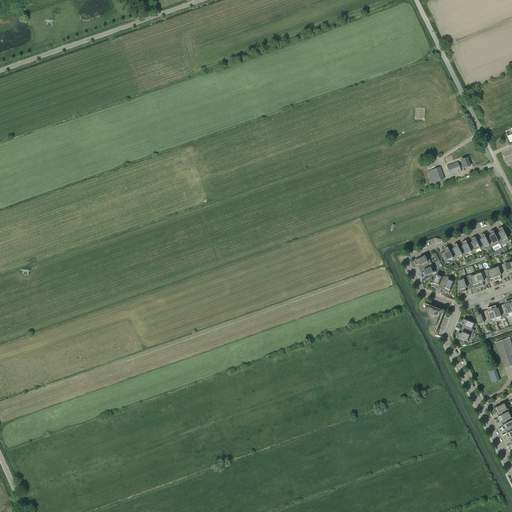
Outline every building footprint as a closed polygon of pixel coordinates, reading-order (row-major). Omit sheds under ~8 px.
[(462,164),(458,165),(457,163),(446,167),(450,176),(461,172),(460,169),(463,168),(463,169),(470,167),(467,158),(460,161),(462,164)] [(439,168),(428,172),(433,184),(443,180),(439,168)] [(500,232),(495,234),(499,242),(500,245),(509,241),(506,236),(507,235),(506,232),(505,232),(503,228),(499,230),(500,232)] [(499,242),(495,234),(493,231),(489,233),(490,235),(486,238),(490,245),(489,246),(491,248),(494,246),(494,245),(499,242)] [(490,245),(486,238),(484,235),(480,237),(481,239),(477,241),(481,249),(480,249),(482,251),(485,249),(485,248),(489,246),(490,245)] [(481,249),(477,241),(475,238),(471,240),(472,242),(468,244),(472,252),(471,252),(472,254),(476,253),(476,251),(480,249),(481,249)] [(463,245),(459,247),(462,255),(463,258),(467,256),(466,254),(471,252),(472,252),(468,244),(466,241),(462,243),(463,245)] [(454,248),(450,251),(453,258),(453,259),(454,261),(458,259),(457,258),(462,255),(459,247),(457,244),(453,246),(454,248)] [(453,258),(450,251),(448,248),(444,250),(445,252),(440,254),(445,264),(449,262),(448,261),(453,259),(453,258)] [(420,270),(432,264),(427,255),(422,258),(422,257),(418,259),(419,260),(414,262),(416,266),(417,265),(420,270)] [(511,275),(511,267),(511,263),(510,261),(504,263),(504,264),(501,265),(505,277),(510,275),(510,276),(511,275)] [(432,264),(420,270),(422,274),(421,275),(423,279),(436,272),(432,264)] [(505,277),(501,265),(498,266),(498,268),(493,270),(497,281),(501,280),(501,278),(505,277)] [(481,274),(476,276),(480,287),(484,286),(483,285),(488,283),(484,271),(484,270),(480,272),(481,274)] [(487,270),(484,271),(488,283),(493,281),(493,282),(497,281),(493,270),(488,271),(487,270)] [(480,287),(476,276),(475,273),(466,277),(471,289),(475,287),(476,289),(480,287)] [(441,289),(445,278),(442,276),(441,278),(436,276),(432,287),(436,289),(436,287),(441,289)] [(471,289),(466,277),(463,278),(464,280),(458,282),(462,293),(467,292),(466,291),(471,289)] [(449,279),(445,278),(441,289),(445,291),(445,292),(449,294),(454,283),(448,280),(449,279)] [(511,313),(511,309),(509,301),(505,303),(505,304),(501,306),(505,317),(508,316),(508,315),(511,313)] [(423,308),(426,309),(434,328),(433,331),(436,332),(436,333),(437,333),(444,314),(443,312),(443,311),(428,305),(424,304),(423,308)] [(505,317),(501,306),(496,307),(496,306),(492,308),(496,319),(501,317),(502,319),(505,317)] [(496,319),(492,308),(488,309),(488,310),(483,312),(488,324),(491,322),(491,321),(496,319)] [(488,324),(483,312),(479,313),(478,312),(474,314),(478,325),(484,323),(484,325),(488,324)] [(461,329),(473,334),(475,331),(473,330),(475,324),(472,323),(472,322),(468,321),(468,322),(463,320),(462,324),(463,324),(461,329)] [(473,334),(461,329),(459,333),(458,333),(456,337),(461,339),(461,340),(464,341),(465,340),(468,342),(470,336),(472,337),(473,334)] [(511,345),(509,338),(495,343),(504,368),(511,365),(511,345)] [(500,381),(495,369),(488,372),(492,383),(500,381)] [(509,413),(510,412),(508,409),(507,409),(504,404),(501,406),(501,405),(498,407),(498,408),(494,410),(496,414),(497,413),(499,417),(509,413)] [(509,413),(499,417),(498,418),(500,422),(501,421),(503,426),(511,421),(511,417),(511,418),(509,413)] [(511,421),(503,426),(502,426),(504,430),(505,430),(507,434),(511,431),(511,421)]
